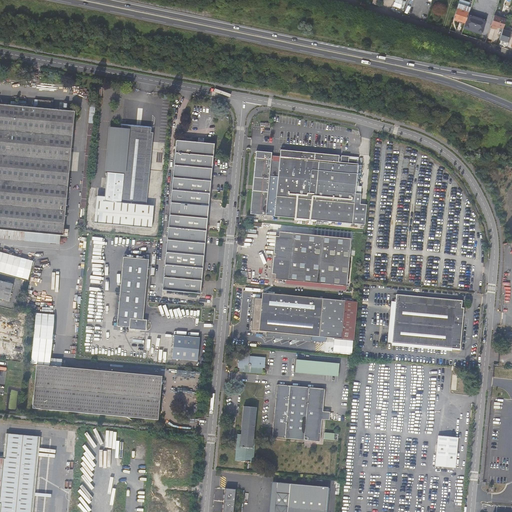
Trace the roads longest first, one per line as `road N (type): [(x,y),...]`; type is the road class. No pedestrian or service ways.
road 1 (unclassified): [(470,511),(492,272),(490,230),(476,194),(439,151),(395,130),(244,97)]
road 2 (motorway): [(71,0),(418,73),(511,107)]
road 3 (motorway): [(511,83),(91,0)]
road 4 (unclassified): [(244,97),(204,511)]
road 5 (unknown): [(141,99),(114,96),(106,103),(93,215),(102,228),(156,226),(161,113),(153,101)]
road 6 (unknown): [(183,86),(159,290),(223,303)]
road 7 (unclassified): [(244,97),(0,52)]
road 8 (residential): [(511,53),(349,0)]
